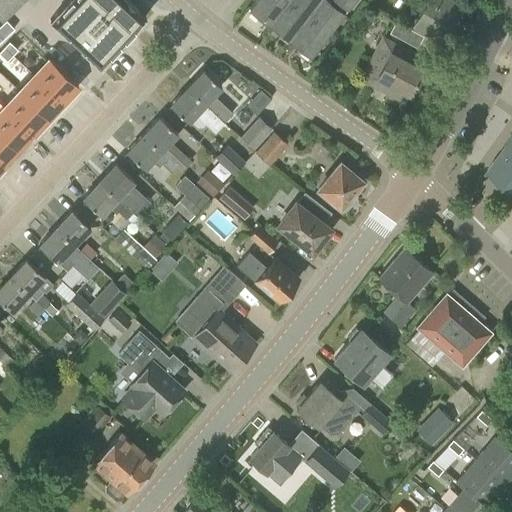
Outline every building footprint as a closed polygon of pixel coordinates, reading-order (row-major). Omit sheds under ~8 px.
[(0,0),(0,18),(2,21),(23,0),(0,0)] [(126,0),(66,0),(48,20),(67,38),(72,33),(83,43),(79,48),(97,66),(144,17),(126,0)] [(310,54),(351,0),(254,0),(249,7),(310,54)] [(441,43),(462,7),(449,0),(425,0),(411,26),(441,43)] [(0,23),(0,25),(7,33),(13,28),(5,19),(0,23)] [(389,32),(400,38),(407,27),(395,21),(389,32)] [(416,54),(382,36),(360,78),(405,102),(423,68),(412,62),(416,54)] [(2,46),(11,54),(17,49),(8,40),(2,46)] [(0,54),(6,60),(11,54),(2,46),(0,48),(0,54)] [(32,73),(62,101),(77,85),(47,57),(32,73)] [(187,86),(224,120),(232,112),(213,94),(222,85),(203,68),(187,86)] [(47,117),(62,101),(32,73),(17,89),(47,117)] [(187,86),(170,104),(188,121),(189,120),(197,126),(202,126),(204,123),(214,132),(224,120),(187,86)] [(257,107),(269,97),(262,88),(249,99),(257,107)] [(32,133),(47,117),(17,89),(2,105),(32,133)] [(0,133),(17,149),(32,133),(2,105),(0,107),(0,133)] [(143,132),(182,168),(185,165),(188,167),(191,164),(189,162),(191,160),(170,141),(178,132),(160,115),(143,132)] [(253,148),(271,128),(258,115),(239,136),(253,148)] [(269,163),(288,143),(273,130),(255,150),(269,163)] [(180,170),(182,168),(143,132),(126,151),(144,168),(152,160),(158,166),(162,163),(171,171),(176,166),(180,170)] [(0,163),(1,165),(17,149),(0,133),(0,163)] [(511,136),(489,167),(511,183),(511,136)] [(233,174),(245,161),(225,143),(213,155),(233,174)] [(118,196),(117,198),(133,212),(137,215),(149,201),(130,184),(134,179),(116,162),(99,179),(118,196)] [(344,209),(355,195),(351,192),(361,179),(340,162),(319,187),(344,209)] [(212,195),(222,183),(206,169),(195,181),(212,195)] [(99,179),(82,198),(101,215),(108,206),(115,213),(117,210),(126,218),(133,212),(117,198),(118,196),(99,179)] [(188,220),(208,198),(193,184),(173,206),(188,220)] [(235,212),(246,200),(228,185),(218,198),(235,212)] [(325,206),(304,191),(296,202),(295,202),(279,224),(290,232),(287,235),(298,244),(301,241),(312,249),(329,227),(316,218),(325,206)] [(56,226),(74,243),(90,226),(72,209),(56,226)] [(187,222),(177,213),(169,222),(179,231),(187,222)] [(267,253),(277,241),(258,225),(248,237),(267,253)] [(74,243),(56,226),(38,245),(57,262),(62,255),(87,278),(98,266),(90,259),(79,249),(74,243)] [(155,259),(122,228),(114,237),(146,268),(155,259)] [(153,257),(165,245),(154,234),(142,246),(153,257)] [(79,249),(90,259),(96,252),(85,242),(79,249)] [(400,326),(416,308),(407,300),(432,270),(404,246),(378,277),(398,294),(383,311),(400,326)] [(266,267),(256,258),(248,251),(236,265),(278,300),(298,277),(275,257),(266,267)] [(9,276),(28,293),(34,299),(43,291),(36,284),(44,275),(26,258),(9,276)] [(226,304),(245,283),(226,266),(208,287),(207,286),(176,321),(231,370),(256,342),(217,307),(223,301),(226,304)] [(0,300),(11,311),(28,293),(9,276),(0,285),(0,300)] [(113,280),(91,304),(102,314),(125,291),(113,280)] [(446,290),(415,325),(438,346),(462,366),(493,331),(481,321),(485,316),(473,305),(469,310),(448,292),(446,290)] [(92,329),(104,317),(76,291),(65,303),(92,329)] [(41,292),(34,299),(44,308),(51,302),(41,292)] [(34,299),(28,306),(37,316),(44,308),(34,299)] [(122,332),(131,321),(117,308),(107,318),(122,332)] [(34,331),(18,316),(11,324),(26,339),(34,331)] [(359,329),(356,327),(347,337),(350,339),(334,358),(362,382),(367,376),(381,388),(392,374),(379,363),(389,352),(360,327),(359,329)] [(119,397),(145,420),(157,406),(163,412),(184,389),(162,370),(172,359),(138,329),(117,353),(140,373),(119,397)] [(45,376),(54,366),(39,353),(30,363),(45,376)] [(326,386),(319,380),(305,396),(302,393),(294,402),(298,405),(296,407),(318,425),(319,424),(329,433),(337,432),(359,407),(353,403),(330,382),(326,386)] [(509,404),(511,401),(511,383),(494,400),(504,410),(509,404)] [(382,434),(393,423),(370,402),(360,414),(382,434)] [(93,435),(110,417),(97,405),(81,424),(93,435)] [(431,447),(454,423),(437,407),(414,431),(431,447)] [(491,418),(480,409),(475,415),(486,425),(491,418)] [(290,444),(267,425),(253,442),(258,446),(249,457),(266,472),(277,480),(291,465),(299,456),(288,446),(290,444)] [(126,491),(153,461),(119,432),(93,462),(112,478),(105,485),(105,490),(114,498),(119,497),(125,490),(126,491)] [(511,451),(495,436),(476,458),(501,480),(510,470),(511,471),(511,451)] [(463,448),(452,439),(447,445),(458,454),(463,448)] [(334,486),(348,469),(317,443),(303,460),(334,486)] [(278,483),(291,494),(313,469),(300,458),(278,483)] [(457,480),(456,481),(464,487),(482,502),(491,491),(494,494),(504,482),(501,480),(476,458),(457,480)] [(442,469),(432,460),(427,466),(437,475),(442,469)] [(490,511),(492,511),(482,502),(464,487),(445,509),(448,511),(490,511)] [(210,511),(194,497),(192,499),(188,500),(186,503),(186,506),(184,509),(181,511),(210,511)]
